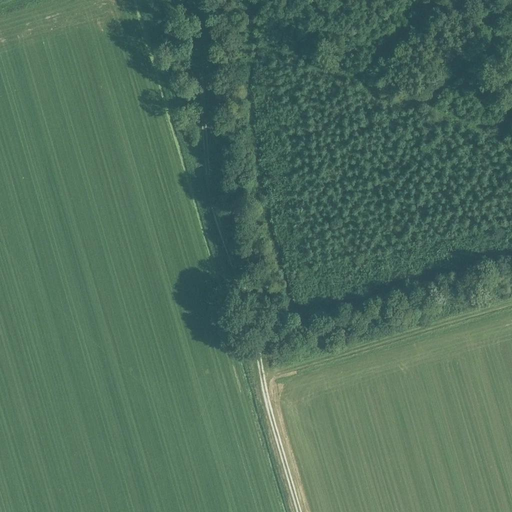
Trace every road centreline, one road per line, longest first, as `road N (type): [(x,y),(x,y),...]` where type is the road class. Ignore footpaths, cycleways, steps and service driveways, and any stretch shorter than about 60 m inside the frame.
road 1 (track): [(195,0),(210,206),(297,511)]
road 2 (track): [(511,302),(260,374)]
